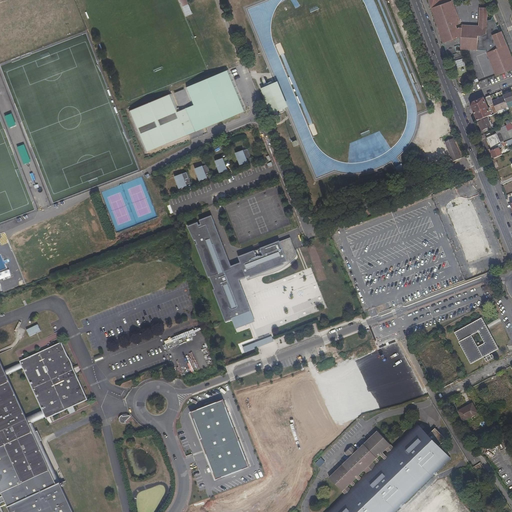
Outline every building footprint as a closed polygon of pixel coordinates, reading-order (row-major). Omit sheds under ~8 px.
[(179,0),(187,16),(193,14),(186,0),(179,0)] [(429,0),(433,8),(432,9),(444,43),(449,56),(450,56),(469,49),(478,50),(478,46),(486,47),(488,52),(487,53),(496,76),(511,69),(511,56),(502,31),(499,32),(497,33),(491,20),(491,19),(487,19),(488,9),(480,8),(479,26),(462,25),(462,32),(460,27),(459,24),(460,23),(458,19),(451,0),(429,0)] [(496,24),(493,17),(491,20),(497,33),(499,32),(497,25),(496,26),(496,25),(496,24)] [(184,88),(192,106),(179,111),(177,108),(176,109),(170,94),(130,111),(147,152),(187,136),(186,132),(200,125),(202,129),(244,112),(227,70),(184,88)] [(264,85),(265,88),(262,90),(272,113),(275,112),(276,115),(284,112),(283,109),(286,107),(277,84),(273,85),(272,82),(264,85)] [(508,107),(504,97),(492,101),(493,104),(497,112),(508,107)] [(484,98),(474,103),(472,106),(478,121),(487,117),(491,116),(484,98)] [(482,130),(491,127),(487,117),(478,121),(482,130)] [(497,133),(487,138),(491,148),(501,144),(501,142),(511,138),(508,131),(498,136),(497,133)] [(445,142),(453,162),(461,159),(453,139),(445,142)] [(507,144),(506,142),(501,144),(491,148),(490,149),(494,159),(503,155),(502,153),(503,152),(502,150),(501,150),(500,148),(507,145),(506,144),(507,144)] [(244,151),(244,150),(236,153),(240,165),(248,162),(248,161),(252,159),(248,149),(244,151)] [(223,158),(215,161),(220,173),(228,170),(226,166),(230,165),(227,157),(223,158)] [(203,166),(195,169),(200,181),(207,178),(206,174),(210,172),(207,165),(203,166)] [(183,174),(182,174),(175,177),(179,189),(187,186),(187,185),(191,183),(187,172),(183,174)] [(444,203),(465,266),(483,260),(494,256),(473,194),(444,203)] [(212,216),(200,220),(201,224),(213,220),(212,216)] [(199,225),(198,222),(188,226),(192,233),(193,232),(196,240),(197,244),(210,277),(215,289),(213,290),(226,323),(233,320),(235,319),(235,321),(236,321),(237,320),(238,320),(240,320),(241,319),(242,318),(243,317),(244,316),(244,315),(242,310),(232,283),(239,280),(246,277),(250,276),(251,278),(256,275),(263,273),(266,272),(274,270),(281,267),(288,263),(292,260),(294,258),(295,258),(297,255),(295,250),(294,250),(290,241),(292,241),(290,238),(239,257),(241,263),(232,267),(229,260),(225,261),(225,259),(228,258),(213,220),(201,224),(199,225)] [(193,232),(192,233),(188,226),(187,227),(194,241),(196,240),(193,232)] [(209,278),(210,277),(197,244),(196,245),(209,278)] [(294,260),(298,256),(297,255),(295,258),(294,258),(292,260),(288,263),(281,267),(274,270),(266,272),(263,273),(256,275),(251,278),(250,276),(246,277),(248,281),(260,276),(263,274),(267,273),(274,271),(281,269),(289,264),(294,260)] [(236,321),(235,321),(235,319),(233,320),(236,329),(255,322),(239,280),(232,283),(242,310),(244,315),(244,316),(243,317),(242,318),(241,319),(240,320),(238,320),(237,320),(236,321)] [(489,354),(499,349),(481,318),(454,333),(471,364),(486,356),(489,354)] [(38,325),(26,330),(29,337),(40,332),(38,325)] [(272,336),(243,347),(245,353),(274,341),(272,336)] [(62,342),(20,361),(21,363),(23,368),(43,410),(46,417),(46,418),(88,400),(62,342)] [(59,483),(57,484),(30,424),(27,418),(7,375),(5,370),(0,359),(0,494),(3,494),(4,495),(0,497),(0,503),(6,501),(11,511),(73,511),(60,483),(59,483)] [(449,359),(434,367),(440,377),(455,370),(449,359)] [(23,368),(21,363),(5,370),(7,375),(23,368)] [(504,387),(487,395),(492,406),(509,398),(504,387)] [(223,400),(189,413),(215,480),(248,467),(223,400)] [(472,403),(457,411),(463,421),(478,413),(472,403)] [(32,423),(46,417),(43,410),(27,418),(30,424),(32,423)] [(126,423),(126,421),(130,417),(131,417),(131,416),(130,416),(130,415),(123,416),(123,415),(121,416),(120,417),(119,418),(119,420),(120,421),(121,422),(122,423),(123,423),(125,423),(126,423)] [(36,431),(32,423),(30,424),(57,484),(59,483),(40,441),(42,440),(38,431),(36,431)] [(392,446),(377,431),(357,450),(349,458),(329,478),(344,493),(324,511),(395,511),(450,458),(439,446),(446,439),(435,428),(428,435),(416,423),(392,446)] [(511,443),(506,430),(499,433),(511,460),(511,443)] [(352,446),(345,454),(349,458),(357,450),(352,446)] [(472,468),(458,477),(461,483),(476,474),(472,468)]
